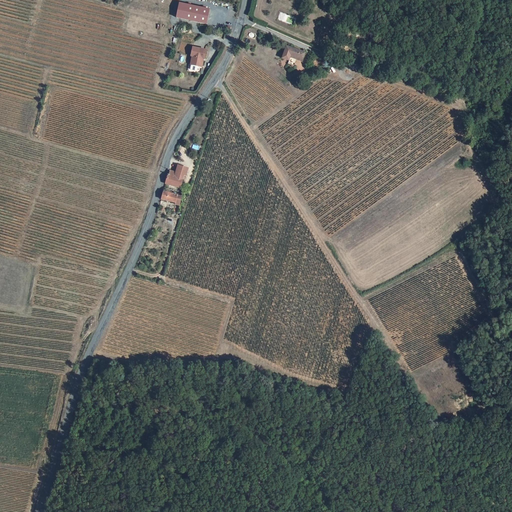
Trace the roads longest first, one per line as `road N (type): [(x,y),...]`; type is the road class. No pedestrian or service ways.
road 1 (unclassified): [(40,511),(87,357),(146,230),(172,144),(227,58),(246,0)]
road 2 (track): [(215,78),(440,415)]
road 3 (unknown): [(125,276),(154,282),(182,191)]
